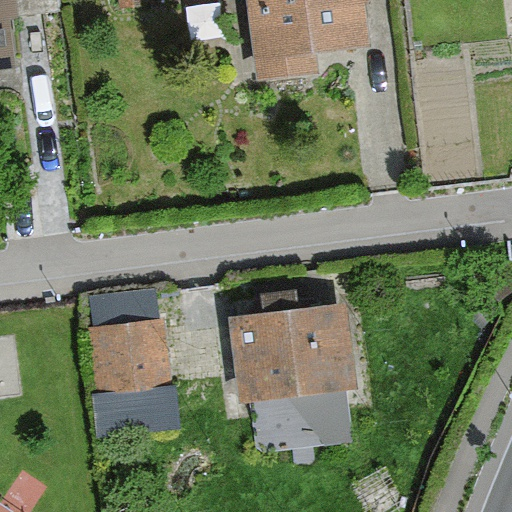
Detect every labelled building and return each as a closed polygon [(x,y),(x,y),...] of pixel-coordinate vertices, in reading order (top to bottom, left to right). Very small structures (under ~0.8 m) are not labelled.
[(58,0),(0,0),(0,82),(24,80),(17,24),(61,19),(58,0)] [(248,0),(260,92),(317,85),(315,63),(369,56),(361,0),(248,0)] [(160,284),(91,287),(92,312),(161,310),(160,284)] [(345,313),(226,333),(239,415),(359,394),(345,313)] [(178,432),(162,325),(88,336),(103,443),(178,432)]
